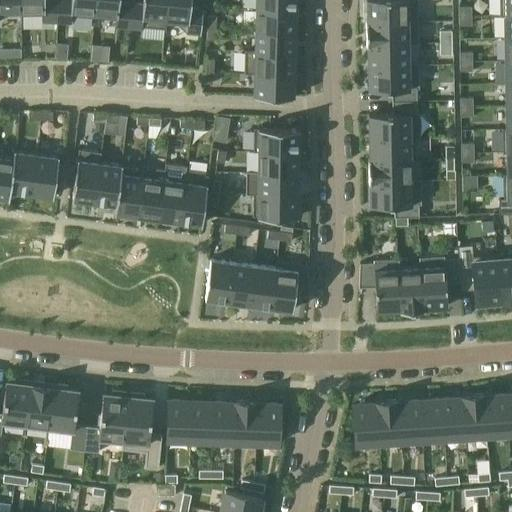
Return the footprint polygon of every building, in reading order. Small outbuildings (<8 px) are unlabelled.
[(0,0),(0,14),(21,14),(20,0),(0,0)] [(57,22),(57,0),(20,0),(21,14),(40,14),(43,14),(43,22),(57,22)] [(57,0),(57,22),(71,23),(71,15),(93,17),(94,0),(57,0)] [(115,27),(128,28),(131,2),(119,1),(118,0),(94,0),(93,17),(116,19),(115,27)] [(143,0),(143,3),(131,2),(128,28),(142,29),(142,26),(164,28),(166,0),(143,0)] [(166,0),(164,28),(165,28),(166,23),(187,25),(187,33),(201,34),(203,9),(190,8),(190,0),(166,0)] [(256,0),(256,8),(296,9),(296,4),(297,4),(296,0),(256,0)] [(366,0),(367,21),(365,21),(365,22),(418,21),(417,0),(366,0)] [(511,0),(499,0),(500,15),(511,14),(511,0)] [(458,6),(458,15),(471,15),(471,6),(458,6)] [(296,9),(256,8),(255,29),(295,30),(296,9)] [(511,14),(500,15),(500,16),(505,16),(505,37),(511,37),(511,14)] [(207,27),(215,28),(216,16),(208,15),(207,27)] [(472,25),(471,15),(458,15),(459,25),(472,25)] [(418,21),(365,22),(366,33),(366,43),(418,42),(418,21)] [(207,27),(206,39),(214,40),(215,28),(207,27)] [(245,49),(245,51),(295,52),(295,30),(255,29),(255,50),(245,49)] [(452,42),(451,30),(439,30),(439,42),(452,42)] [(418,44),(418,42),(366,43),(366,45),(367,45),(367,65),(418,64),(418,63),(409,63),(408,44),(418,44)] [(440,54),(452,54),(452,42),(439,42),(440,54)] [(295,52),(245,51),(244,72),(294,74),(295,52)] [(459,52),(459,61),(472,61),(472,51),(459,52)] [(213,71),(214,59),(206,58),(205,70),(213,71)] [(472,70),(472,61),(459,61),(459,70),(472,70)] [(417,100),(416,88),(419,88),(418,64),(367,65),(368,89),(392,89),(392,101),(417,100)] [(213,71),(205,70),(204,82),(212,83),(213,71)] [(253,95),(293,96),(294,74),(244,72),(244,73),(254,73),(253,95)] [(473,106),(473,97),(460,97),(460,107),(473,106)] [(419,113),(417,113),(417,100),(392,101),(392,113),(368,114),(369,138),(419,137),(419,113)] [(511,105),(506,106),(507,128),(502,128),(502,129),(511,128),(511,105)] [(460,107),(460,116),(473,116),(473,106),(460,107)] [(53,119),(52,111),(40,112),(40,120),(53,119)] [(8,112),(0,112),(0,120),(9,121),(8,112)] [(28,112),(28,120),(40,120),(40,112),(28,112)] [(105,114),(93,113),(93,121),(105,122),(105,114)] [(105,114),(105,122),(117,123),(117,115),(105,114)] [(148,125),(149,117),(137,116),(136,124),(148,125)] [(149,117),(148,125),(160,126),(161,117),(149,117)] [(191,128),(192,119),(180,119),(180,127),(191,128)] [(192,119),(191,128),(204,128),(204,120),(199,120),(192,119)] [(253,150),(298,151),(298,146),(299,146),(299,140),(299,128),(254,128),(254,140),(253,150)] [(511,128),(502,129),(502,151),(511,151),(511,128)] [(227,131),(215,129),(213,139),(225,141),(227,131)] [(368,158),(368,159),(415,158),(415,138),(420,138),(419,137),(369,138),(369,158),(368,158)] [(461,143),(461,152),(474,152),(474,143),(461,143)] [(454,158),(453,146),(445,146),(445,158),(454,158)] [(226,150),(218,149),(216,161),(224,162),(226,150)] [(0,196),(8,198),(14,150),(13,158),(0,156),(0,196)] [(31,193),(36,153),(14,150),(8,198),(9,198),(10,190),(20,191),(20,192),(26,193),(26,192),(31,193)] [(298,162),(298,151),(253,150),(253,151),(258,151),(258,171),(246,171),(246,172),(299,172),(299,162),(298,162)] [(511,174),(511,151),(502,151),(502,153),(507,153),(508,173),(503,173),(503,174),(511,174)] [(474,161),(474,152),(461,152),(461,162),(474,161)] [(36,153),(31,193),(53,196),(58,156),(36,153)] [(415,159),(415,158),(368,159),(368,181),(420,180),(420,179),(411,179),(410,160),(415,159)] [(445,158),(446,170),(454,170),(454,158),(445,158)] [(72,198),(94,201),(99,162),(77,159),(72,198)] [(99,162),(94,201),(99,202),(99,203),(105,204),(105,203),(115,204),(114,212),(115,212),(121,164),(99,162)] [(121,164),(115,212),(136,215),(143,166),(142,166),(141,170),(122,168),(122,165),(121,164)] [(147,217),(158,218),(164,169),(143,166),(136,215),(141,216),(141,217),(147,217)] [(164,169),(158,218),(179,221),(186,172),(185,171),(184,176),(165,174),(165,169),(164,169)] [(208,175),(186,172),(179,221),(184,222),(189,223),(190,222),(201,224),(208,175)] [(298,194),(298,183),(299,183),(299,172),(246,172),(246,193),(298,194)] [(511,212),(511,174),(503,174),(503,198),(498,198),(499,213),(511,212)] [(212,192),(220,193),(222,181),(213,180),(212,192)] [(418,204),(421,204),(420,180),(368,181),(368,182),(369,182),(370,205),(394,204),(394,217),(418,216),(418,204)] [(220,193),(212,192),(210,204),(218,205),(220,193)] [(298,194),(246,193),(246,194),(253,194),(253,216),(297,217),(298,194)] [(407,216),(395,217),(395,225),(407,225),(407,216)] [(236,233),(237,225),(225,224),(224,232),(236,233)] [(249,227),(237,225),(236,233),(248,235),(249,227)] [(279,239),(280,231),(268,230),(267,238),(279,239)] [(280,231),(279,239),(291,241),(292,233),(280,231)] [(511,299),(511,251),(496,253),(500,300),(500,301),(511,299)] [(458,257),(460,281),(460,282),(473,281),(475,302),(500,300),(496,253),(458,257)] [(445,282),(460,281),(458,257),(444,257),(444,255),(420,256),(423,308),(424,308),(424,307),(447,306),(445,282)] [(398,258),(397,258),(400,310),(423,308),(420,256),(419,256),(419,266),(399,267),(398,258)] [(232,261),(210,258),(205,298),(217,300),(216,300),(222,301),(222,300),(227,301),(232,261)] [(399,310),(400,310),(397,258),(373,259),(373,261),(360,262),(358,287),(375,286),(376,310),(399,309),(399,310)] [(248,305),(254,264),(232,261),(227,301),(238,302),(238,303),(248,305)] [(258,305),(270,307),(275,267),(254,264),(248,305),(258,306),(258,305)] [(275,267),(270,307),(292,310),(297,270),(275,267)] [(25,428),(31,380),(17,379),(17,382),(6,381),(2,413),(0,412),(0,437),(0,438),(2,425),(25,428)] [(27,423),(43,425),(48,426),(47,431),(48,431),(54,383),(53,383),(52,387),(50,386),(44,386),(44,382),(31,380),(25,428),(26,428),(27,423)] [(82,450),(84,450),(87,425),(74,424),(78,390),(67,389),(68,385),(54,383),(48,431),(71,434),(69,448),(82,450)] [(87,425),(84,450),(99,452),(99,442),(122,444),(121,449),(122,449),(128,392),(112,390),(112,394),(103,393),(100,427),(87,425)] [(144,394),(128,392),(122,449),(146,451),(144,466),(158,467),(162,433),(149,432),(153,398),(144,397),(144,394)] [(484,393),(462,394),(462,396),(465,436),(486,434),(484,395),(484,393)] [(505,393),(484,395),(486,434),(508,433),(505,393)] [(462,396),(441,398),(443,437),(465,436),(462,396)] [(441,398),(419,399),(422,439),(443,437),(441,398)] [(191,400),(168,399),(166,438),(190,439),(191,400)] [(256,400),(235,399),(235,401),(233,441),(255,441),(256,402),(256,400)] [(397,399),(376,400),(376,402),(379,441),(400,440),(397,400),(397,399)] [(419,399),(397,400),(400,440),(422,439),(419,399)] [(213,400),(191,400),(190,439),(212,440),(213,400)] [(235,401),(213,400),(212,440),(233,441),(235,401)] [(280,403),(256,402),(255,441),(279,442),(280,403)] [(376,402),(352,404),(355,443),(379,441),(376,402)] [(32,463),(31,471),(42,473),(44,465),(32,463)] [(199,477),(210,477),(211,469),(199,469),(199,477)] [(223,470),(211,469),(210,477),(222,478),(223,470)] [(511,478),(511,470),(498,471),(499,479),(507,479),(511,478)] [(108,475),(108,481),(118,482),(119,472),(113,471),(108,475)] [(476,480),(488,479),(487,471),(475,472),(476,480)] [(14,483),(15,475),(4,473),(3,481),(14,483)] [(381,474),(369,473),(368,481),(380,482),(381,474)] [(27,477),(15,475),(14,483),(26,485),(27,477)] [(390,475),(390,483),(402,484),(402,475),(390,475)] [(402,475),(402,484),(403,484),(414,484),(414,476),(402,475)] [(458,475),(446,476),(447,484),(459,483),(458,475)] [(435,485),(447,484),(446,476),(434,477),(435,485)] [(252,489),(253,482),(241,479),(240,487),(252,489)] [(57,489),(58,481),(47,480),(45,488),(57,489)] [(58,481),(57,489),(69,491),(70,483),(58,481)] [(253,482),(252,489),(263,492),(265,484),(253,482)] [(175,495),(175,483),(156,483),(156,495),(175,495)] [(329,492),(340,493),(342,485),(329,484),(329,492)] [(353,486),(342,485),(340,493),(353,494),(353,486)] [(104,496),(105,488),(93,486),(92,494),(104,496)] [(488,486),(477,487),(477,495),(488,494),(488,486)] [(384,496),(385,488),(372,487),(372,495),(384,496)] [(465,496),(477,495),(477,487),(464,488),(465,496)] [(396,489),(385,488),(384,496),(396,497),(396,489)] [(258,511),(261,497),(225,490),(220,511),(258,511)] [(415,498),(427,499),(428,491),(416,490),(415,498)] [(428,491),(427,499),(439,500),(440,492),(428,491)] [(183,493),(181,504),(189,506),(191,494),(183,493)]
